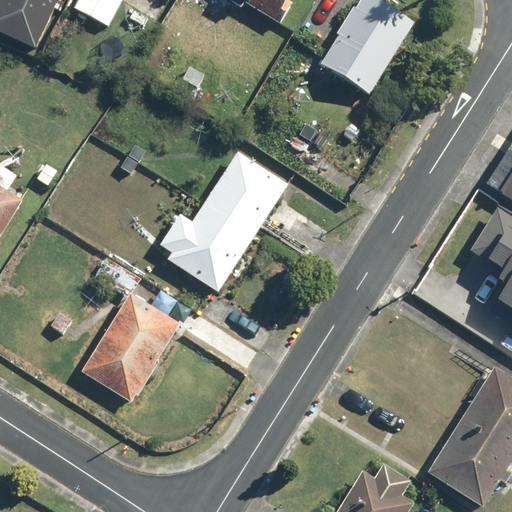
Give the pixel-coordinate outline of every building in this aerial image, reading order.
[(55,0),(0,0),(0,38),(32,53),(55,0)] [(123,0),(80,0),(73,14),(107,32),(123,0)] [(287,0),(229,0),(274,25),(287,0)] [(413,25),(370,0),(361,0),(318,73),(367,102),(413,25)] [(322,134),(305,123),(291,144),(309,155),(322,134)] [(156,253),(169,262),(164,269),(217,301),(286,190),(233,155),(190,227),(178,219),(156,253)] [(60,174),(45,162),(27,185),(42,197),(60,174)] [(511,179),(497,203),(511,211),(511,179)] [(0,245),(23,208),(0,194),(0,245)] [(511,217),(498,208),(470,251),(511,278),(494,306),(511,317),(511,217)] [(137,281),(95,254),(82,274),(124,301),(137,281)] [(177,327),(127,297),(78,378),(128,408),(177,327)] [(76,315),(58,305),(43,332),(60,342),(76,315)] [(511,384),(493,372),(425,478),(477,511),(480,511),(511,463),(511,384)] [(409,511),(411,509),(398,500),(406,486),(380,470),(371,484),(359,476),(337,511),(409,511)]
